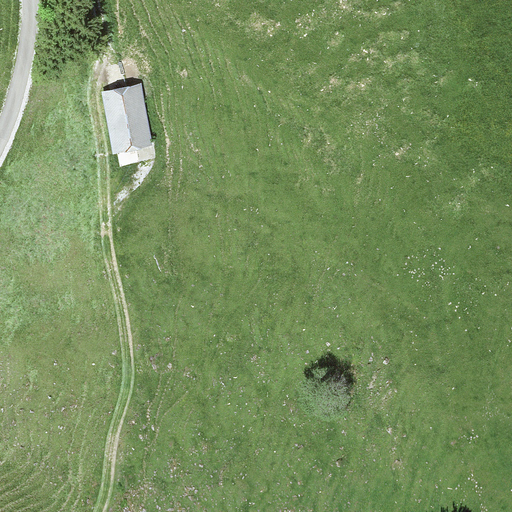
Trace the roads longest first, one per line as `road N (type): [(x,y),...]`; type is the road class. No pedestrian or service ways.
road 1 (track): [(101,511),(127,378),(91,93),(106,48),(94,0)]
road 2 (track): [(0,138),(23,64),(30,0)]
